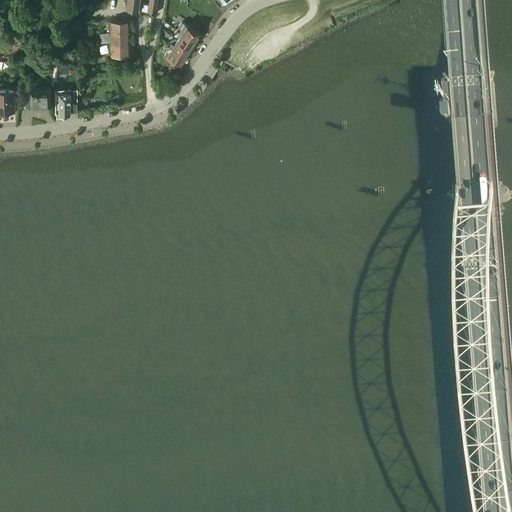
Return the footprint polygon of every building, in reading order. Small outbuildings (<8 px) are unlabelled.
[(127,0),(126,8),(138,10),(139,0),(127,0)] [(148,11),(156,13),(158,0),(149,0),(148,6),(143,6),(142,10),(148,11)] [(111,38),(111,54),(130,53),(129,20),(125,20),(125,17),(123,17),(123,20),(110,20),(111,32),(106,32),(106,38),(111,38)] [(182,32),(195,41),(200,34),(182,21),(177,29),(182,32)] [(177,39),(190,48),(195,41),(182,32),(177,39)] [(172,47),(185,56),(190,48),(177,39),(172,47)] [(27,61),(36,62),(38,48),(29,47),(27,61)] [(167,54),(180,63),(185,56),(172,47),(167,54)] [(452,77),(452,78),(455,109),(448,109),(449,121),(456,120),(457,121),(458,121),(459,121),(489,119),(490,119),(491,118),(492,117),(492,116),(489,75),(489,74),(488,73),(486,72),(455,75),(454,75),(453,76),(452,77)] [(29,88),(30,107),(51,106),(50,87),(29,88)] [(0,89),(0,111),(14,111),(13,89),(0,89)] [(60,91),(59,115),(70,114),(70,112),(77,112),(77,101),(70,101),(70,90),(60,91)] [(509,188),(510,186),(509,183),(506,181),(503,180),(500,180),(458,183),(455,184),(452,185),(450,187),(449,190),(450,193),(452,195),(455,196),(458,197),(501,193),(503,192),(506,191),(509,188)]
